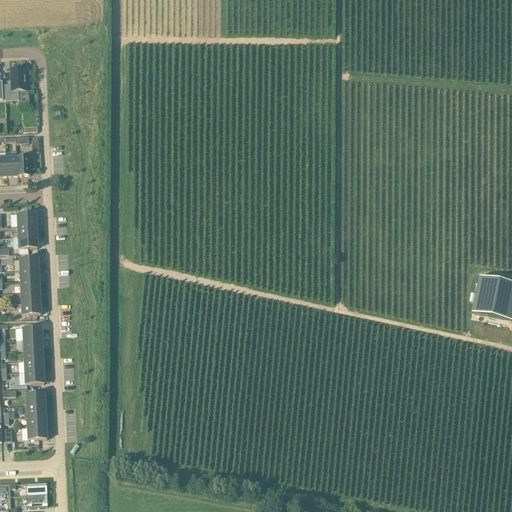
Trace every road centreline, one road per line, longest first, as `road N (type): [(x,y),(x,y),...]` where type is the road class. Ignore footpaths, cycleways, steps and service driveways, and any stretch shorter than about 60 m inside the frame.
road 1 (residential): [(47,197),(60,464)]
road 2 (residential): [(0,53),(38,53),(41,61),(47,197)]
